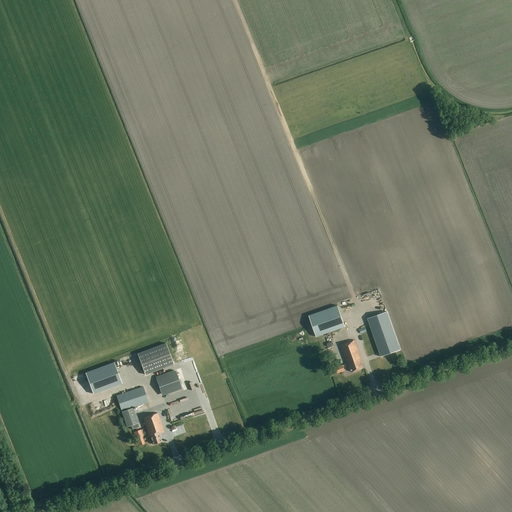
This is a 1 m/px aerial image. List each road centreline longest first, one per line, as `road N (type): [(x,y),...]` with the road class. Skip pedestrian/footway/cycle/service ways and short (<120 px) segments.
road 1 (tertiary): [(511,346),(43,511)]
road 2 (track): [(334,252),(234,0)]
road 3 (track): [(86,397),(73,394),(0,211)]
